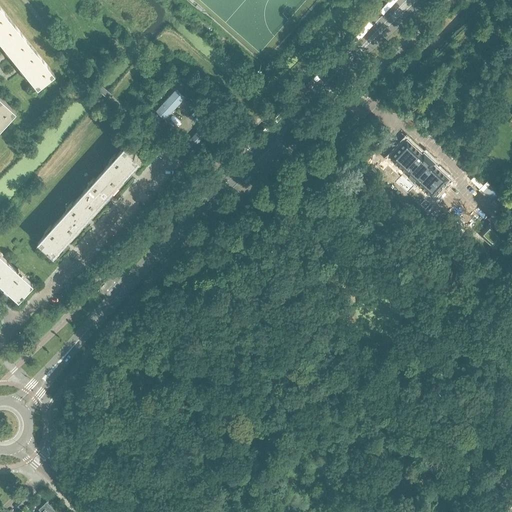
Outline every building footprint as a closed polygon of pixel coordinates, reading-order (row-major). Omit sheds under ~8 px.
[(0,27),(10,19),(0,5),(0,27)] [(10,19),(0,27),(0,41),(15,60),(32,46),(10,19)] [(53,72),(32,46),(15,60),(36,86),(53,72)] [(173,83),(189,98),(194,93),(177,78),(173,83)] [(156,111),(165,118),(185,97),(177,89),(156,111)] [(0,126),(15,110),(0,96),(0,126)] [(410,138),(394,158),(440,197),(456,179),(440,165),(441,163),(430,154),(428,155),(410,138)] [(125,145),(103,169),(119,184),(128,174),(129,175),(133,170),(132,169),(141,160),(125,145)] [(103,169),(82,193),(98,207),(107,197),(108,198),(112,194),(111,193),(119,184),(103,169)] [(98,207),(82,193),(60,217),(76,231),(84,223),(85,224),(90,218),(89,217),(98,207)] [(76,231),(60,217),(38,240),(55,255),(64,245),(65,246),(69,242),(68,241),(76,231)] [(497,221),(487,231),(501,243),(510,233),(497,221)] [(31,283),(8,261),(0,269),(0,283),(3,286),(2,287),(6,290),(7,290),(17,299),(31,283)] [(41,511),(57,511),(46,501),(38,509),(41,511)]
